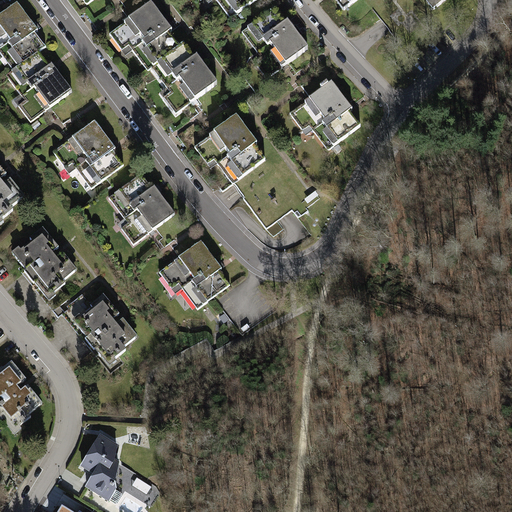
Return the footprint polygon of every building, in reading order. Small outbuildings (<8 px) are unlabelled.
[(215,0),(231,20),(256,0),(215,0)] [(342,0),(339,3),(338,3),(337,3),(343,11),(349,7),(342,0)] [(430,0),(428,2),(427,2),(433,10),(436,8),(430,0)] [(39,53),(46,47),(35,33),(38,31),(17,4),(0,16),(0,53),(13,71),(14,72),(39,53)] [(147,72),(152,69),(151,68),(180,47),(169,33),(172,32),(151,4),(110,35),(122,51),(129,47),(147,72)] [(267,80),(308,49),(287,21),(285,23),(274,9),(242,33),(261,59),(254,64),(267,80)] [(176,115),(217,84),(197,56),(194,58),(184,44),(180,47),(151,68),(152,69),(170,94),(164,98),(176,115)] [(49,66),(39,53),(14,72),(13,71),(6,76),(25,102),(18,107),(31,123),(72,92),(52,65),(49,66)] [(328,151),(361,127),(350,112),(352,111),(332,83),(328,86),(327,84),(320,88),(322,91),(290,114),(302,131),(309,126),(328,151)] [(233,185),(265,160),(254,146),(257,144),(236,117),(195,148),(207,164),(214,159),(233,185)] [(91,190),(124,166),(113,151),(116,149),(95,122),(53,153),(66,170),(72,165),(91,190)] [(11,208),(22,199),(15,189),(17,188),(10,180),(3,186),(0,181),(0,180),(6,175),(0,167),(0,221),(2,220),(13,211),(11,208)] [(152,189),(141,175),(109,199),(128,224),(121,229),(134,246),(175,215),(155,187),(152,189)] [(63,281),(75,272),(67,262),(69,261),(63,253),(56,259),(52,254),(59,248),(52,240),(48,244),(46,241),(48,239),(41,230),(30,239),(32,242),(21,251),(17,254),(30,269),(25,273),(34,284),(38,281),(50,296),(46,299),(55,310),(60,307),(68,300),(59,289),(65,284),(63,281)] [(198,310),(230,286),(219,271),(222,269),(201,242),(160,274),(172,290),(179,285),(198,310)] [(17,254),(21,251),(19,248),(12,254),(22,266),(18,269),(54,314),(61,308),(60,307),(55,310),(46,299),(50,296),(38,281),(34,284),(25,273),(30,269),(17,254)] [(124,348),(135,338),(128,329),(129,327),(123,320),(116,325),(112,320),(119,315),(113,307),(109,310),(107,308),(109,306),(101,297),(91,306),(82,295),(67,307),(69,310),(65,313),(64,314),(73,325),(75,323),(87,338),(85,339),(94,350),(98,347),(111,363),(114,360),(126,351),(124,348)] [(61,308),(54,314),(58,319),(62,315),(96,358),(99,355),(110,368),(117,363),(114,360),(111,363),(98,347),(94,350),(85,339),(87,338),(75,323),(73,325),(64,314),(65,313),(61,308)] [(29,415),(40,405),(32,396),(34,394),(28,386),(25,389),(21,392),(17,387),(21,384),(24,382),(18,375),(20,373),(12,362),(0,371),(0,416),(3,414),(16,429),(19,427),(31,417),(29,415)] [(21,392),(25,389),(21,384),(17,387),(21,392)] [(3,414),(0,416),(0,417),(15,435),(21,429),(19,427),(16,429),(3,414)] [(116,447),(101,437),(82,467),(95,475),(106,458),(112,462),(113,461),(116,447)] [(117,463),(113,461),(112,462),(106,458),(95,475),(87,487),(108,501),(109,500),(115,504),(117,504),(122,496),(121,494),(115,490),(113,483),(117,463)] [(134,488),(149,494),(153,486),(138,479),(134,488)]
